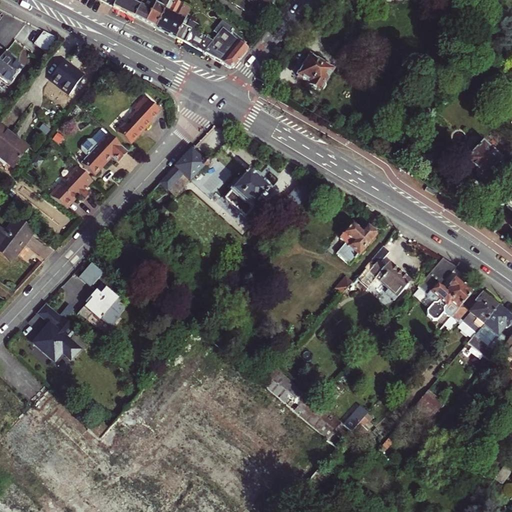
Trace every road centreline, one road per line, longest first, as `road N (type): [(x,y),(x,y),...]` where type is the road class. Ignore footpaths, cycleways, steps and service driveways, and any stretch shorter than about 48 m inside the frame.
road 1 (primary): [(212,106),(511,287)]
road 2 (primary): [(511,270),(224,93)]
road 3 (tertiary): [(212,106),(0,333)]
road 4 (primary): [(12,0),(212,106)]
road 5 (primary): [(224,93),(44,0)]
road 6 (tertiary): [(224,93),(306,0)]
